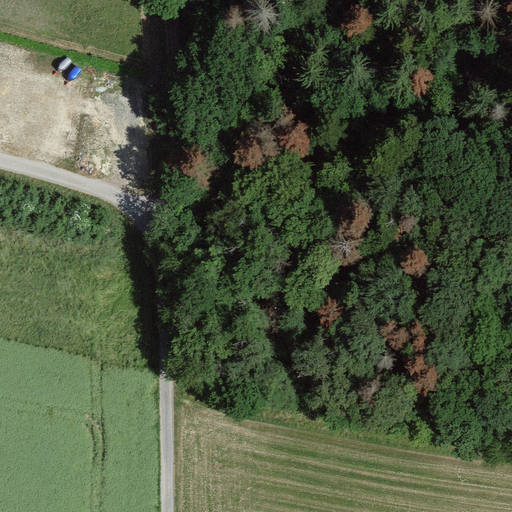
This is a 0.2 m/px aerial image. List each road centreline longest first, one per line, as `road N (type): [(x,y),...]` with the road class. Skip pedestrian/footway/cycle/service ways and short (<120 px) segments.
road 1 (unclassified): [(162,511),(162,324),(152,239),(134,209),(108,190),(0,155)]
road 2 (track): [(511,22),(504,47),(443,111),(358,160),(297,185),(134,209)]
